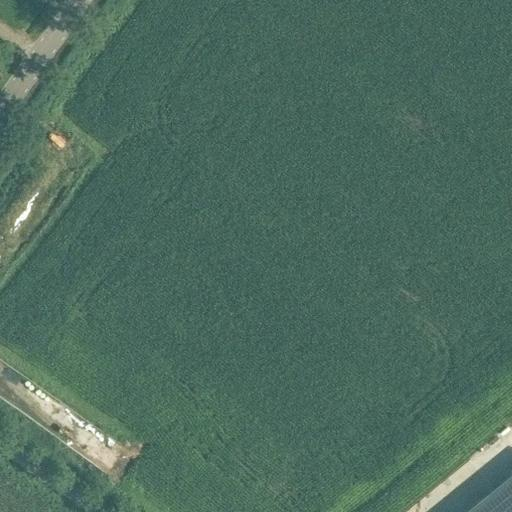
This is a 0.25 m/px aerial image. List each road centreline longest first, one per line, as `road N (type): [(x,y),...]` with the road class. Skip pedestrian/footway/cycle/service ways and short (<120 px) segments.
road 1 (tertiary): [(0,113),(80,0)]
road 2 (unclassified): [(99,511),(0,442)]
